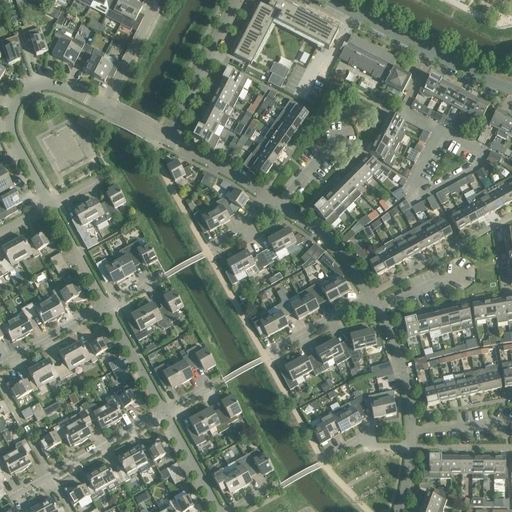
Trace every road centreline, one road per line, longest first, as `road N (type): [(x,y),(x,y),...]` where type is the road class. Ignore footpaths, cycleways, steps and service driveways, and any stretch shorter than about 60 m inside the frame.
road 1 (residential): [(104,107),(51,84),(25,93),(15,107),(13,139),(49,205)]
road 2 (unclassified): [(511,88),(330,0)]
road 3 (residential): [(16,494),(165,412)]
road 4 (residential): [(165,138),(237,0)]
road 5 (residential): [(369,296),(326,239),(280,204)]
road 6 (residential): [(409,430),(401,366),(376,308)]
road 7 (residential): [(105,307),(165,412)]
